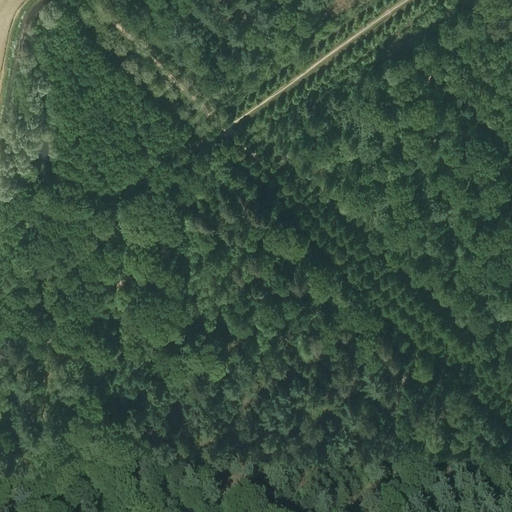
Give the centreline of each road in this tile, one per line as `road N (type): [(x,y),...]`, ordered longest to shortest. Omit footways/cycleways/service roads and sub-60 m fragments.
road 1 (track): [(224,129),(511,398)]
road 2 (track): [(89,0),(224,129)]
